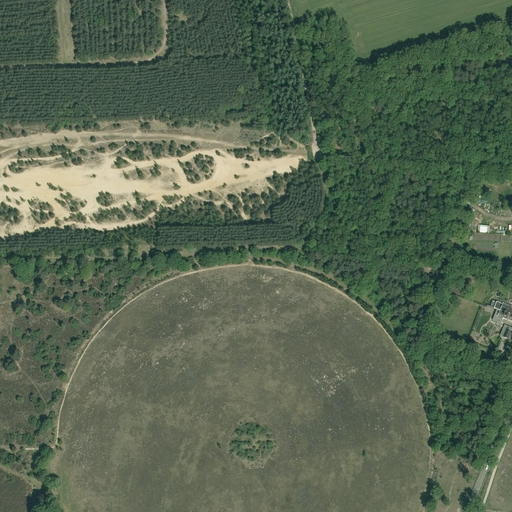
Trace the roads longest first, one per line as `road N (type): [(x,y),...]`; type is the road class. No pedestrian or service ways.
road 1 (track): [(163,0),(165,41),(156,57),(0,65)]
road 2 (track): [(319,157),(287,0)]
road 3 (tertiary): [(467,511),(511,398)]
